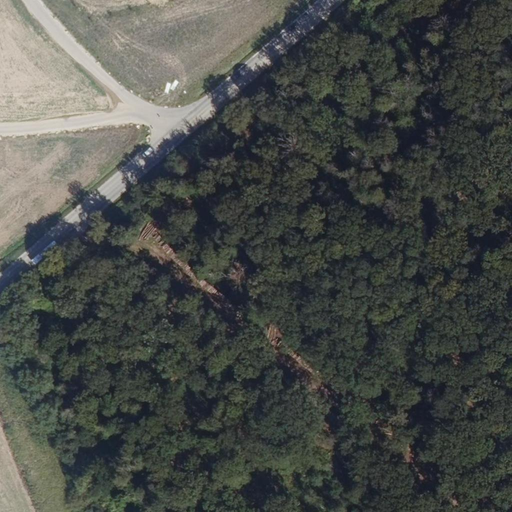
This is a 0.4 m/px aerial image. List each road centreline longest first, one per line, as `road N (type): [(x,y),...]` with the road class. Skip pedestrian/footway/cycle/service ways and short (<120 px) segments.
road 1 (track): [(153,153),(142,250),(470,511)]
road 2 (primary): [(330,0),(0,287)]
road 3 (track): [(0,127),(152,114),(175,133)]
road 4 (track): [(152,114),(65,44),(28,0)]
